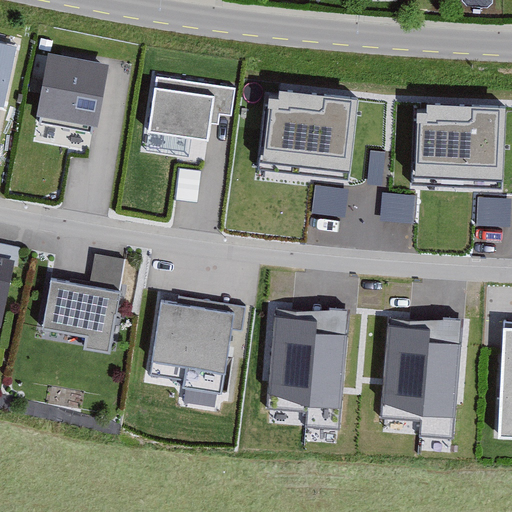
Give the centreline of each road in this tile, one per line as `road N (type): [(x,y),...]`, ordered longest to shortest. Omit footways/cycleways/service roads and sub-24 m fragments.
road 1 (residential): [(0,213),(210,250),(511,275)]
road 2 (tertiary): [(101,0),(305,32),(511,45)]
